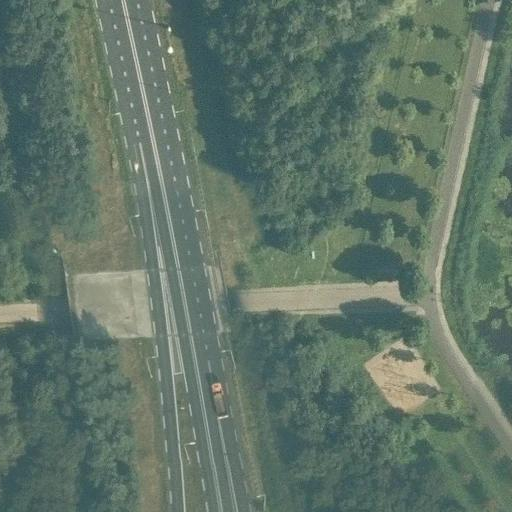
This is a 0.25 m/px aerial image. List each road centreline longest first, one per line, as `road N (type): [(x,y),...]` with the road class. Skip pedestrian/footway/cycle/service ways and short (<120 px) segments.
road 1 (primary): [(150,130),(179,511)]
road 2 (primary): [(150,130),(204,409)]
road 3 (primary): [(123,0),(150,130)]
